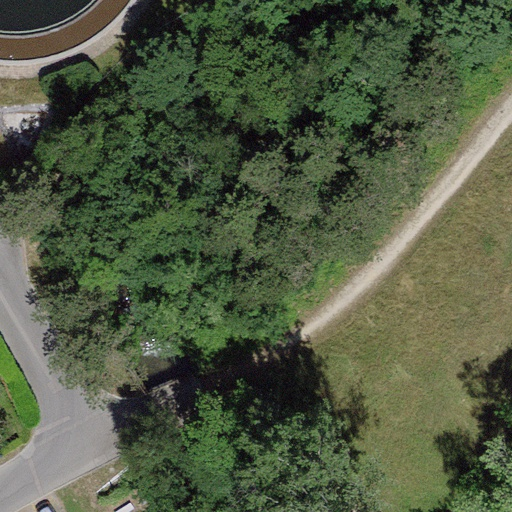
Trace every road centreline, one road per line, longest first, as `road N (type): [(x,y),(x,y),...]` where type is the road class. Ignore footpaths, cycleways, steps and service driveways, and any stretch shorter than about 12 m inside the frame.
road 1 (track): [(193,392),(354,288),(511,104)]
road 2 (residential): [(0,494),(193,392)]
